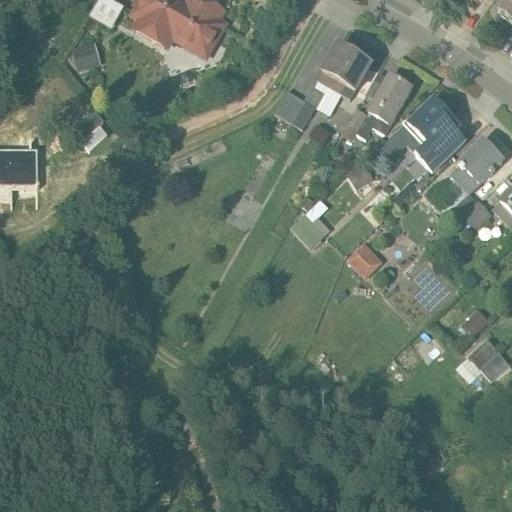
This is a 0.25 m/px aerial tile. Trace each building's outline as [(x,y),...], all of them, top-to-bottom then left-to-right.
[(123,9),(106,0),(100,0),(90,20),(111,31),(123,9)] [(191,0),(187,8),(172,0),(145,0),(133,22),(136,24),(131,33),(168,54),(173,45),(203,61),(221,29),(214,26),(221,13),(218,11),(217,4),(210,0),(191,0)] [(511,0),(509,0),(497,15),(511,26),(511,0)] [(93,46),(71,52),(77,73),(99,67),(93,46)] [(350,104),(370,69),(337,50),(317,85),(350,104)] [(388,131),(410,92),(388,80),(367,118),(357,113),(342,139),(352,144),(355,138),(365,144),(372,132),(384,138),(388,131)] [(301,134),(323,99),(324,98),(312,91),(304,106),(288,96),(274,117),(301,134)] [(435,106),(433,104),(406,130),(426,150),(417,160),(432,176),(465,144),(455,134),(459,131),(444,115),(445,114),(436,105),(435,106)] [(472,194),(477,189),(502,165),(483,145),(458,169),(460,171),(455,176),(472,194)] [(37,198),(36,158),(0,158),(0,207),(11,207),(11,198),(37,198)] [(373,183),(364,167),(346,178),(355,193),(373,183)] [(511,195),(499,207),(498,207),(491,213),(509,232),(511,229),(511,195)] [(461,224),(479,207),(469,197),(453,213),(461,221),(460,223),(461,224)] [(327,211),(320,204),(305,218),(312,225),(327,211)] [(479,207),(461,224),(474,236),(491,219),(479,207)] [(81,220),(66,233),(81,252),(97,238),(81,220)] [(367,246),(349,263),(368,283),(386,265),(367,246)] [(473,338),(488,324),(478,313),(463,327),(473,338)] [(467,363),(478,374),(497,355),(486,344),(467,363)] [(405,440),(399,445),(404,451),(410,446),(405,440)] [(425,475),(431,457),(413,451),(407,470),(425,475)]
